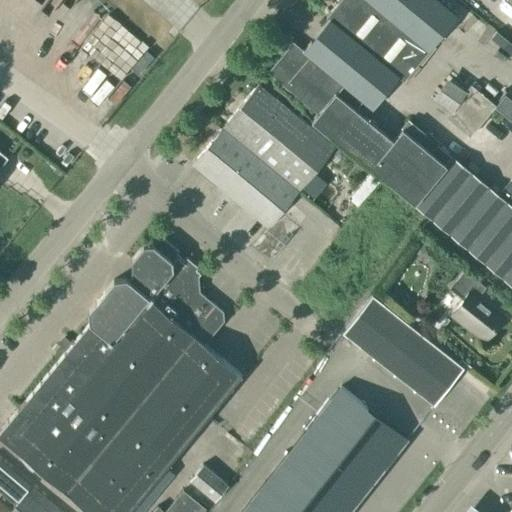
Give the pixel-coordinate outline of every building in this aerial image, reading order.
[(302,49),(370,105),(372,107),(397,75),(403,80),(456,16),(436,0),(339,0),(325,17),(327,19),(302,49)] [(368,168),(369,166),(383,178),(365,200),(385,217),(404,195),(406,196),(406,195),(511,282),(511,175),(496,195),(438,147),(433,153),(419,141),(424,135),(407,120),(392,139),(362,115),(370,105),(302,49),(292,41),(267,71),(317,112),(310,119),(368,168)] [(267,226),(302,183),(333,146),(258,84),(192,163),(267,226)] [(468,135),(494,104),(470,85),(445,116),(468,135)] [(495,111),(511,126),(511,103),(507,98),(495,111)] [(57,343),(65,350),(0,428),(0,434),(93,511),(141,511),(175,473),(166,465),(242,374),(204,343),(224,320),(223,310),(199,291),(198,276),(200,273),(196,269),(198,266),(186,257),(184,259),(176,253),(178,250),(164,239),(157,239),(152,244),(143,244),(130,259),(131,277),(129,280),(125,277),(71,343),(62,336),(57,343)] [(461,297),(449,312),(464,324),(465,322),(485,337),(502,315),(478,295),(485,286),(464,268),(449,287),(461,297)] [(463,366),(371,293),(341,332),(433,405),(463,366)] [(345,511),(406,436),(340,384),(238,511),(345,511)] [(0,489),(16,503),(29,486),(0,460),(0,489)] [(215,500),(227,485),(227,483),(202,464),(189,480),(215,500)] [(62,511),(30,486),(16,503),(14,504),(8,511),(62,511)] [(158,504),(151,511),(198,511),(204,505),(184,489),(166,511),(158,504)] [(472,496),(459,511),(492,511),(485,506),(472,496)] [(0,498),(0,511),(7,511),(11,508),(0,498)]
